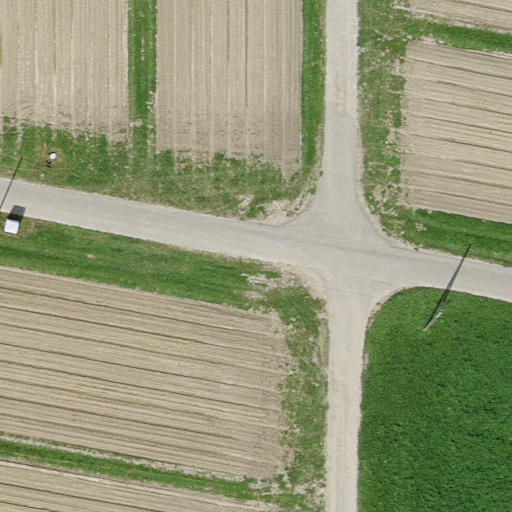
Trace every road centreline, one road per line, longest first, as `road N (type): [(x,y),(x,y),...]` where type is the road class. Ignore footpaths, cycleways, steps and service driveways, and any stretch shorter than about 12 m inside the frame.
road 1 (unclassified): [(511,284),(0,190)]
road 2 (track): [(343,0),(343,511)]
